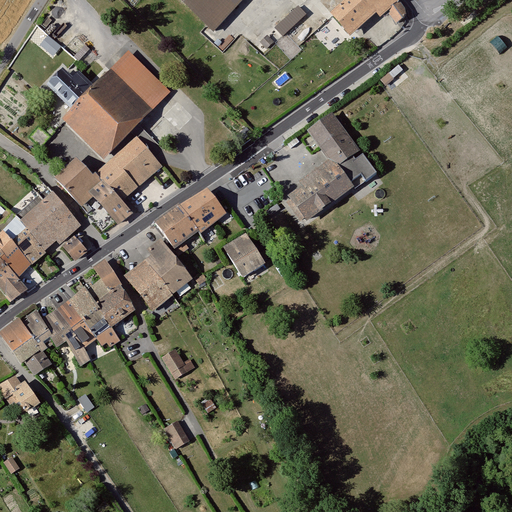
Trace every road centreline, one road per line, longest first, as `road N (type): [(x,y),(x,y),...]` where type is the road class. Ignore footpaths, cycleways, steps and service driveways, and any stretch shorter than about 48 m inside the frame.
road 1 (tertiary): [(104,251),(408,40),(426,13)]
road 2 (residential): [(0,345),(114,492)]
road 3 (residential): [(0,138),(41,170),(104,251)]
road 4 (tertiary): [(0,323),(104,251)]
